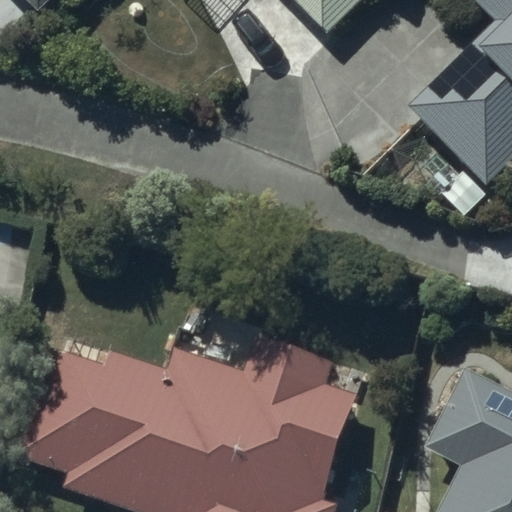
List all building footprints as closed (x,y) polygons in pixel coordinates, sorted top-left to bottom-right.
[(25,0),(48,21),(68,0),(25,0)] [(290,0),(332,42),(375,0),(290,0)] [(511,0),(460,0),(497,36),(410,122),(469,181),(443,207),(465,229),(511,181),(511,0)] [(108,387),(51,368),(16,475),(72,493),(67,508),(79,511),(331,511),(324,509),(357,408),(326,398),(332,381),(257,356),(245,391),(177,368),(171,387),(114,368),(108,387)] [(511,511),(511,409),(464,385),(425,463),(466,483),(451,511),(511,511)]
